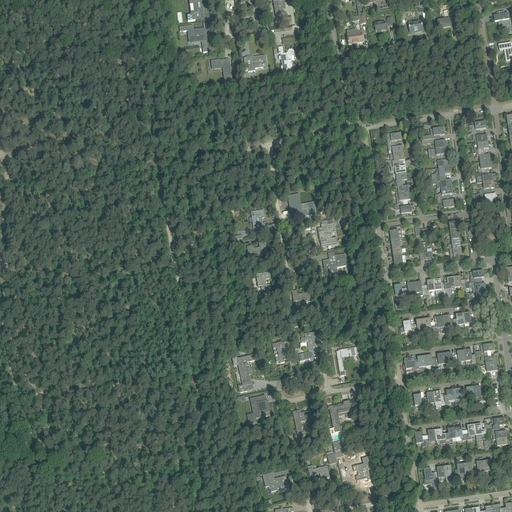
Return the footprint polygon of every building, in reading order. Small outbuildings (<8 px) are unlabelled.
[(191,16),(187,16),(188,22),(195,21),(205,20),(204,14),(204,13),(203,10),(202,10),(202,6),(201,2),(200,0),(188,0),(189,1),(192,0),(194,15),(191,16)] [(283,14),(282,9),(285,8),(284,2),(291,1),(291,0),(273,0),(274,7),(275,15),(278,15),(279,18),(288,17),(287,14),(283,14)] [(383,9),(380,10),(380,13),(395,11),(394,4),(392,4),(389,8),(387,8),(387,9),(385,8),(385,9),(383,8),(383,9)] [(453,15),(452,7),(445,9),(446,20),(438,22),(439,29),(451,27),(450,20),(449,16),(453,15)] [(497,16),(494,16),(495,23),(498,22),(500,31),(503,31),(504,31),(507,30),(507,26),(510,25),(509,20),(508,14),(505,15),(504,12),(502,12),(497,13),(497,16)] [(358,16),(357,17),(357,21),(360,21),(360,24),(366,23),(365,16),(359,17),(359,16),(358,16)] [(388,27),(392,26),(391,19),(388,19),(388,22),(375,25),(376,33),(381,33),(381,31),(387,30),(386,27),(388,26),(388,27)] [(424,32),(423,27),(422,21),(409,23),(410,29),(411,34),(415,33),(415,32),(418,31),(419,33),(424,32)] [(193,26),(180,28),(180,32),(188,31),(189,40),(193,40),(194,43),(197,42),(202,42),(203,53),(208,53),(207,48),(206,40),(205,30),(198,30),(193,31),(193,30),(193,26)] [(351,30),(347,31),(348,36),(347,36),(349,45),(363,42),(363,41),(364,41),(364,40),(363,40),(362,31),(356,32),(357,34),(352,35),(351,33),(351,30)] [(504,45),(499,46),(500,51),(504,50),(505,50),(506,53),(505,53),(506,62),(511,61),(511,56),(511,49),(511,43),(511,44),(504,45)] [(284,55),(283,47),(278,48),(279,54),(280,54),(280,57),(279,57),(279,58),(279,60),(280,60),(281,60),(282,66),(281,67),(281,71),(292,70),(291,61),(292,61),(291,56),(292,56),(294,54),(294,51),(292,50),(289,50),(287,52),(287,53),(286,53),(286,54),(284,55)] [(247,58),(244,58),(245,69),(248,69),(248,72),(255,72),(255,69),(263,68),(267,67),(266,60),(265,55),(259,56),(258,56),(253,57),(253,56),(247,57),(246,57),(247,58)] [(219,60),(211,61),(212,66),(212,69),(223,68),(224,80),(232,80),(230,65),(230,64),(230,59),(225,60),(226,60),(219,61),(219,60)] [(474,126),(469,127),(470,128),(470,132),(471,131),(471,132),(472,135),(472,134),(480,133),(479,130),(487,129),(486,126),(485,123),(485,122),(476,124),(475,124),(476,127),(474,127),(474,126)] [(431,136),(423,137),(423,141),(429,140),(431,140),(438,139),(437,136),(440,136),(445,135),(444,132),(443,129),(444,128),(433,130),(430,130),(431,136)] [(480,133),(472,134),(473,137),(473,139),(473,141),(475,140),(476,143),(476,144),(478,144),(488,142),(487,136),(487,135),(485,136),(480,136),(480,133)] [(391,134),(387,135),(388,146),(395,145),(395,142),(402,141),(402,138),(401,138),(401,134),(391,135),(391,134)] [(423,141),(422,141),(423,145),(432,143),(432,144),(432,145),(435,144),(436,150),(446,148),(445,142),(446,141),(441,142),(438,142),(438,139),(431,140),(429,140),(423,141)] [(479,148),(474,148),(475,151),(475,154),(476,154),(484,153),(484,150),(486,150),(489,149),(489,146),(488,146),(488,143),(488,142),(478,144),(479,148)] [(395,145),(388,146),(389,150),(392,150),(393,156),(404,154),(403,147),(396,148),(395,145)] [(436,150),(428,151),(430,160),(434,160),(441,159),(440,156),(445,155),(448,155),(447,152),(446,148),(436,150)] [(479,154),(476,154),(476,157),(476,159),(479,158),(480,164),(491,162),(490,156),(490,155),(487,156),(484,156),(484,153),(482,153),(479,154)] [(391,161),(386,162),(387,166),(386,166),(386,167),(390,166),(392,166),(398,165),(400,165),(400,162),(402,161),(405,161),(405,158),(404,158),(404,154),(393,156),(390,156),(391,161)] [(441,162),(441,159),(434,160),(435,165),(438,164),(438,169),(449,168),(448,161),(441,162)] [(480,167),(478,168),(478,170),(478,171),(479,174),(485,173),(485,170),(488,170),(492,169),(492,166),(491,166),(491,162),(480,164),(480,167)] [(392,166),(390,166),(391,172),(396,171),(397,175),(406,174),(405,167),(406,167),(403,167),(401,168),(400,165),(398,165),(392,166)] [(434,175),(432,175),(432,180),(437,180),(440,179),(443,179),(446,179),(445,176),(447,175),(450,175),(450,172),(449,172),(449,168),(438,169),(437,170),(437,171),(436,173),(435,174),(434,175)] [(479,174),(476,174),(477,184),(483,183),(494,182),(493,182),(492,175),(493,175),(489,176),(485,176),(485,173),(479,174)] [(397,179),(394,179),(394,182),(394,186),(401,185),(403,184),(402,181),(408,181),(407,178),(406,174),(397,175),(397,179)] [(437,180),(432,180),(433,185),(437,184),(438,190),(440,189),(441,189),(452,188),(451,181),(448,181),(446,181),(446,179),(443,179),(440,179),(437,180)] [(481,190),(479,191),(480,194),(481,194),(488,193),(487,190),(492,189),(495,189),(494,186),(493,182),(494,182),(483,183),(483,188),(484,189),(481,189),(481,190)] [(397,185),(394,186),(395,189),(395,190),(396,190),(397,195),(398,195),(409,194),(408,187),(406,187),(403,187),(403,184),(401,185),(398,185),(397,185)] [(441,193),(438,195),(438,197),(439,200),(446,199),(446,196),(450,195),(453,195),(453,191),(452,192),(452,188),(441,189),(440,189),(441,193)] [(488,193),(481,194),(482,196),(482,197),(482,200),(485,200),(486,203),(496,202),(495,195),(492,195),(488,196),(488,193)] [(397,195),(396,195),(397,201),(397,202),(397,205),(403,204),(403,202),(407,201),(411,201),(410,197),(409,194),(398,195),(397,195)] [(293,195),(287,196),(288,197),(288,202),(289,202),(289,207),(290,210),(290,211),(291,211),(297,210),(298,213),(299,218),(316,215),(315,214),(315,213),(314,202),(313,202),(313,203),(310,203),(309,203),(307,204),(307,203),(305,204),(304,204),(303,204),(301,204),(300,205),(299,205),(299,204),(298,200),(294,201),(293,196),(293,195)] [(446,199),(439,200),(440,204),(444,203),(444,204),(445,209),(444,209),(455,208),(455,207),(454,207),(453,201),(454,201),(447,202),(446,199)] [(397,205),(395,206),(395,210),(398,210),(398,211),(402,211),(402,215),(412,214),(412,213),(411,207),(408,207),(404,207),(403,204),(397,205)] [(255,211),(251,212),(252,217),(251,217),(253,225),(254,230),(256,229),(257,233),(262,232),(267,231),(266,228),(265,223),(263,224),(262,219),(265,218),(263,210),(258,211),(255,211)] [(322,231),(318,232),(318,233),(319,233),(319,234),(319,237),(320,240),(319,240),(320,240),(320,241),(320,240),(321,247),(337,245),(336,238),(335,238),(332,238),(331,238),(330,235),(331,235),(331,234),(330,234),(329,231),(330,231),(329,230),(330,230),(331,230),(334,230),(335,230),(333,220),(321,222),(322,225),(321,225),(321,226),(321,225),(322,228),(321,228),(322,228),(322,231)] [(444,229),(440,229),(441,234),(451,232),(459,231),(458,223),(449,224),(446,224),(447,228),(444,229)] [(402,239),(401,230),(390,232),(392,241),(400,239),(402,239)] [(452,241),(460,240),(459,231),(451,232),(452,241)] [(393,249),(401,248),(400,239),(392,241),(393,249)] [(453,249),(461,248),(460,240),(452,241),(453,249)] [(267,255),(265,243),(259,244),(259,248),(254,249),(253,246),(251,246),(247,247),(248,256),(254,255),(255,257),(263,256),(267,255)] [(394,257),(402,256),(401,248),(393,249),(394,257)] [(453,249),(449,249),(451,258),(454,258),(463,256),(462,256),(461,248),(453,249)] [(328,260),(323,261),(325,275),(329,274),(338,273),(337,269),(337,268),(342,267),(347,266),(345,255),(341,255),(335,256),(335,258),(335,261),(330,262),(330,260),(329,260),(328,260)] [(406,264),(405,256),(402,256),(394,257),(395,266),(406,264)] [(471,279),(470,279),(470,280),(471,283),(478,282),(477,279),(481,279),(485,278),(484,275),(483,272),(483,271),(473,273),(470,273),(471,279)] [(265,273),(256,274),(257,278),(256,278),(258,287),(261,286),(262,296),(266,295),(271,294),(270,285),(267,285),(266,282),(265,282),(265,280),(266,280),(271,279),(270,272),(265,273)] [(458,278),(454,278),(455,288),(461,288),(461,289),(461,292),(463,292),(466,292),(466,289),(465,284),(462,285),(462,284),(461,281),(461,277),(458,277),(458,278)] [(448,284),(445,285),(445,287),(446,291),(446,293),(446,296),(447,298),(450,297),(449,291),(456,290),(455,288),(454,278),(447,279),(447,280),(448,284)] [(438,281),(434,281),(436,291),(436,292),(436,294),(440,294),(443,294),(443,296),(446,296),(446,293),(446,291),(445,287),(442,287),(442,283),(441,280),(438,280),(438,281)] [(428,289),(425,290),(426,296),(427,298),(430,298),(429,295),(431,295),(430,292),(436,291),(434,281),(428,282),(427,282),(428,286),(428,289)] [(466,284),(465,284),(466,289),(473,288),(474,293),(476,293),(486,291),(485,285),(485,284),(481,285),(478,285),(478,282),(471,283),(466,284)] [(418,283),(414,284),(416,294),(419,293),(420,297),(423,296),(424,299),(427,298),(426,296),(425,290),(422,290),(422,287),(421,283),(418,283)] [(408,292),(406,292),(406,299),(409,298),(411,298),(410,295),(416,294),(414,284),(408,285),(407,285),(408,289),(408,292)] [(395,287),(394,287),(396,297),(396,298),(396,300),(402,299),(403,299),(406,299),(406,292),(403,293),(402,290),(401,285),(398,286),(395,287)] [(311,302),(309,290),(302,291),(303,294),(298,295),(297,291),(292,291),(293,302),(298,302),(299,305),(301,304),(301,305),(301,306),(302,306),(302,307),(303,307),(304,307),(305,307),(305,306),(306,306),(306,305),(306,303),(307,303),(311,302)] [(486,291),(476,293),(477,299),(477,300),(479,299),(488,298),(487,295),(486,291)] [(467,314),(463,315),(464,325),(470,324),(470,329),(475,328),(478,328),(478,326),(477,320),(474,321),(471,321),(471,319),(470,314),(467,314)] [(457,321),(454,321),(454,323),(455,326),(455,330),(458,329),(460,329),(459,326),(464,325),(463,315),(456,316),(457,321)] [(447,317),(443,318),(445,328),(450,327),(451,330),(452,330),(455,330),(455,326),(454,323),(454,321),(451,321),(450,316),(447,317)] [(437,326),(434,326),(435,329),(435,332),(435,334),(441,333),(441,330),(445,330),(445,328),(443,318),(437,319),(436,319),(437,322),(437,326)] [(427,320),(424,321),(425,330),(431,330),(431,333),(432,333),(435,332),(435,329),(434,326),(431,326),(431,323),(430,319),(427,320)] [(418,328),(415,329),(415,332),(415,334),(415,335),(418,335),(420,334),(419,331),(425,330),(424,321),(417,321),(417,322),(417,325),(418,328)] [(404,328),(400,329),(401,334),(405,333),(411,332),(411,335),(411,336),(412,339),(415,338),(416,338),(415,335),(415,334),(415,332),(415,329),(412,329),(411,325),(411,322),(407,322),(407,323),(404,323),(404,328)] [(302,354),(298,355),(300,362),(304,361),(310,360),(311,361),(315,360),(314,359),(316,358),(316,356),(317,356),(317,355),(315,356),(314,351),(313,349),(316,349),(314,337),(313,333),(304,334),(305,338),(301,339),(301,343),(307,342),(308,353),(302,354)] [(273,344),(272,344),(273,349),(276,348),(279,358),(275,359),(276,362),(280,362),(280,364),(285,363),(284,361),(289,359),(288,356),(286,356),(285,351),(287,351),(286,348),(289,347),(287,341),(283,343),(282,343),(281,342),(276,343),(273,344)] [(481,352),(476,352),(476,357),(481,357),(488,356),(488,353),(495,352),(495,348),(494,349),(494,345),(483,346),(482,346),(480,346),(481,352)] [(338,354),(337,355),(337,359),(338,362),(340,372),(340,377),(346,376),(345,371),(344,371),(342,359),(341,356),(349,355),(349,357),(357,356),(356,348),(345,350),(340,351),(338,351),(338,352),(337,352),(338,354)] [(468,351),(464,352),(466,362),(471,361),(472,364),(473,364),(476,364),(476,361),(475,357),(472,358),(472,357),(471,350),(468,351)] [(458,360),(455,360),(456,366),(460,366),(461,366),(462,363),(462,362),(466,362),(464,352),(458,353),(457,353),(458,357),(458,360)] [(448,354),(445,355),(446,365),(452,364),(452,367),(453,367),(456,366),(455,360),(452,361),(452,357),(451,353),(448,354)] [(237,358),(232,359),(234,367),(238,366),(243,385),(243,386),(239,387),(240,393),(247,391),(246,386),(250,385),(251,385),(249,379),(249,376),(250,376),(251,375),(252,374),(252,372),(252,371),(252,370),(251,369),(249,368),(248,368),(247,369),(247,367),(246,364),(246,363),(253,361),(254,361),(255,361),(256,361),(257,360),(257,359),(258,358),(257,357),(257,356),(256,356),(255,355),(254,355),(253,356),(237,359),(237,358)] [(439,363),(436,363),(437,369),(440,369),(441,369),(442,365),(446,365),(445,355),(438,356),(438,358),(439,363)] [(428,357),(425,357),(426,367),(432,367),(432,370),(434,370),(435,370),(436,369),(437,369),(436,363),(433,363),(432,359),(432,356),(428,356),(428,357)] [(488,356),(481,357),(481,360),(482,361),(486,360),(487,366),(496,364),(496,358),(495,358),(488,359),(488,356)] [(418,363),(416,363),(416,366),(417,372),(417,373),(417,376),(421,375),(421,374),(421,371),(426,371),(427,370),(426,367),(425,357),(418,358),(418,361),(418,363)] [(405,363),(405,364),(406,366),(406,369),(406,370),(407,373),(410,373),(413,372),(414,372),(414,374),(416,373),(417,373),(417,372),(416,366),(416,363),(412,364),(412,361),(412,359),(409,359),(409,360),(405,360),(405,363)] [(496,364),(487,366),(488,372),(488,373),(498,371),(497,368),(496,364)] [(477,388),(473,388),(475,398),(475,402),(482,401),(486,401),(485,394),(481,394),(480,387),(477,387),(477,388)] [(468,396),(465,397),(465,400),(465,403),(468,403),(469,403),(470,402),(470,399),(475,398),(473,388),(467,389),(467,393),(467,394),(468,396)] [(457,390),(454,391),(455,401),(460,400),(461,400),(461,403),(463,403),(465,403),(465,400),(465,397),(462,397),(461,394),(461,390),(457,390)] [(448,399),(445,399),(445,402),(446,406),(449,405),(450,405),(450,403),(455,402),(455,401),(454,391),(447,392),(447,395),(447,397),(448,399)] [(438,393),(434,394),(435,404),(436,407),(441,406),(443,406),(446,406),(445,402),(445,399),(442,400),(441,395),(441,392),(438,393)] [(428,402),(425,402),(425,405),(426,408),(429,408),(432,407),(431,404),(435,404),(434,394),(427,395),(427,398),(428,402)] [(414,397),(415,406),(416,406),(421,406),(421,409),(423,409),(424,409),(426,408),(425,405),(425,402),(422,403),(421,399),(421,395),(418,396),(414,397)] [(253,414),(247,416),(249,424),(249,425),(249,424),(253,423),(255,423),(255,419),(254,418),(258,418),(260,417),(260,415),(269,413),(267,403),(265,403),(265,401),(267,401),(267,400),(266,401),(265,396),(264,396),(250,399),(253,414)] [(333,408),(329,409),(330,413),(332,413),(334,424),(332,425),(333,428),(335,428),(336,433),(343,431),(342,426),(341,427),(339,417),(338,415),(345,413),(346,416),(346,417),(347,418),(348,419),(349,419),(350,419),(351,419),(351,418),(352,417),(352,416),(352,415),(352,414),(355,414),(353,406),(350,407),(349,401),(343,403),(344,405),(341,405),(340,405),(339,405),(338,405),(338,406),(334,407),(332,407),(333,408)] [(299,414),(298,411),(293,412),(298,438),(306,436),(305,430),(302,431),(300,422),(311,419),(309,411),(301,413),(301,414),(299,414)] [(491,427),(489,428),(490,431),(491,431),(492,431),(493,431),(498,430),(498,427),(500,427),(506,426),(505,423),(504,419),(501,419),(494,420),(493,420),(493,424),(491,424),(491,427)] [(479,426),(475,426),(476,437),(482,436),(482,439),(484,438),(487,438),(486,435),(486,432),(483,432),(482,428),(482,425),(478,425),(479,426)] [(469,434),(466,434),(467,441),(471,440),(471,437),(476,437),(475,426),(468,427),(468,431),(469,434)] [(459,428),(455,429),(456,439),(461,439),(462,441),(464,441),(467,441),(466,434),(463,435),(462,432),(462,431),(462,427),(459,428)] [(449,437),(446,437),(447,441),(447,444),(447,445),(447,447),(450,447),(450,444),(450,443),(451,443),(453,443),(453,440),(456,439),(455,429),(448,430),(449,434),(449,437)] [(439,431),(435,432),(437,442),(440,442),(441,445),(444,444),(447,444),(447,441),(446,437),(443,438),(443,435),(442,430),(439,431)] [(492,431),(491,431),(492,435),(493,435),(494,440),(497,440),(507,439),(506,432),(501,433),(500,433),(499,433),(498,430),(493,431),(492,431)] [(429,440),(426,440),(427,446),(432,446),(431,443),(437,442),(435,432),(429,433),(428,433),(429,436),(429,440)] [(415,434),(417,444),(422,443),(423,448),(426,448),(427,447),(427,446),(426,440),(423,440),(423,437),(422,433),(419,433),(419,434),(415,434)] [(497,444),(495,444),(495,447),(498,447),(508,446),(508,443),(507,443),(507,439),(497,440),(497,441),(497,444)] [(337,442),(332,444),(335,452),(341,450),(344,450),(342,444),(338,445),(337,442)] [(341,450),(335,452),(336,459),(343,457),(341,450)] [(332,455),(327,456),(329,464),(337,462),(336,459),(335,452),(332,453),(332,455)] [(363,464),(353,467),(354,472),(357,472),(358,476),(355,477),(357,482),(363,480),(364,483),(371,481),(368,470),(371,470),(368,457),(361,459),(363,464)] [(488,462),(484,462),(485,473),(490,472),(490,475),(491,475),(493,475),(496,474),(495,468),(495,467),(492,467),(491,461),(488,461),(488,462)] [(478,470),(475,471),(476,477),(479,477),(480,476),(486,476),(485,473),(484,462),(477,463),(478,470)] [(468,465),(464,465),(465,475),(471,475),(472,478),(473,477),(476,477),(475,471),(472,471),(471,464),(468,464),(468,465)] [(458,472),(455,472),(455,474),(456,477),(456,480),(456,481),(461,480),(466,479),(465,475),(464,465),(457,466),(458,472)] [(312,466),(308,467),(310,476),(320,474),(321,480),(330,478),(327,467),(313,470),(312,466)] [(448,467),(444,468),(446,478),(450,478),(452,480),(453,480),(456,480),(456,477),(455,474),(452,474),(451,467),(448,467)] [(438,476),(435,476),(436,480),(436,481),(436,482),(439,482),(440,482),(442,482),(442,479),(446,478),(444,468),(438,469),(437,469),(438,473),(438,476)] [(424,471),(426,480),(424,480),(425,485),(432,484),(433,490),(432,490),(432,494),(438,493),(437,488),(436,482),(436,481),(436,480),(435,476),(435,474),(432,475),(432,473),(431,469),(428,470),(424,471)] [(266,475),(262,476),(263,479),(265,488),(268,487),(269,489),(270,489),(271,493),(277,491),(278,493),(285,492),(285,490),(289,489),(289,488),(288,488),(286,480),(286,477),(284,477),(274,479),(274,478),(273,473),(266,475)]
